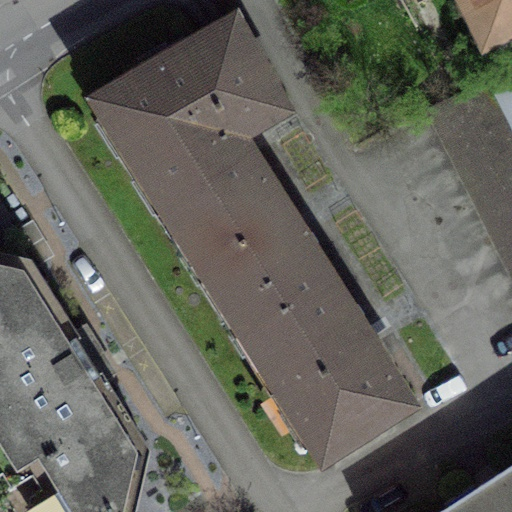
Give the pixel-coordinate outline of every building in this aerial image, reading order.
[(511,56),(511,0),(469,0),(501,62),(511,56)] [(289,116),(242,35),(108,111),(329,463),(408,411),(240,147),(289,116)] [(511,84),(488,97),(511,144),(511,84)] [(511,144),(488,97),(435,125),(511,272),(511,144)] [(133,511),(145,457),(30,269),(0,263),(0,471),(13,490),(37,479),(60,507),(60,511),(133,511)] [(511,511),(511,485),(470,511),(511,511)]
